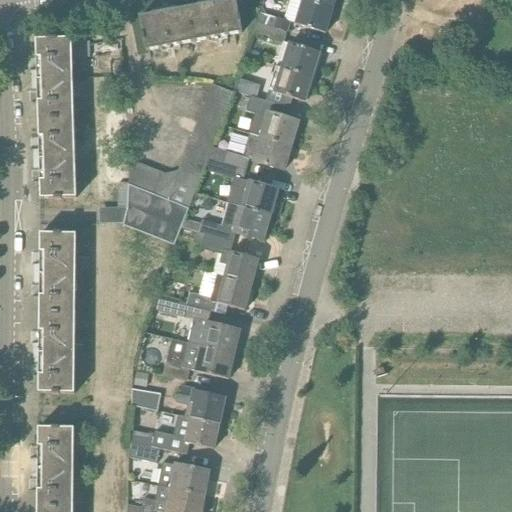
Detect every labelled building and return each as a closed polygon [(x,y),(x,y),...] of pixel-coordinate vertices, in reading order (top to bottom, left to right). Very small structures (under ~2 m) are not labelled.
[(187,9),(194,43),(242,34),(240,24),(241,24),(240,17),(239,17),(235,0),(187,9)] [(333,10),(303,0),(295,26),(325,35),(333,10)] [(302,0),(303,0),(333,10),(335,0),(302,0)] [(146,53),(194,43),(187,9),(139,18),(142,36),(141,36),(143,43),(144,42),(146,53)] [(260,14),(257,25),(287,35),(290,24),(260,14)] [(284,44),(287,35),(257,25),(253,36),(283,45),(283,44),(284,44)] [(479,39),(465,35),(456,67),(469,71),(479,39)] [(75,160),(74,119),(73,80),(71,40),(57,40),(56,39),(49,40),(49,41),(35,41),(36,58),(40,58),(41,81),(42,103),(37,103),(38,120),(38,137),(43,136),(43,160),(44,183),(40,183),(40,201),(54,200),(54,201),(61,201),(61,200),(76,200),(75,160)] [(276,68),(312,79),(320,55),(289,45),(289,46),(284,44),(283,44),(283,45),(276,68)] [(312,79),(276,68),(268,92),(274,94),(304,104),(312,79)] [(254,99),(257,100),(260,88),(240,82),(236,94),(249,98),(254,99)] [(208,95),(231,104),(234,95),(212,86),(208,95)] [(231,104),(208,95),(204,105),(227,114),(231,104)] [(249,137),(290,149),(298,123),(266,114),(265,113),(268,103),(257,100),(249,98),(244,114),(253,117),(248,135),(249,135),(249,137)] [(223,122),(227,114),(204,105),(201,115),(223,124),(223,122)] [(219,133),(223,124),(201,115),(197,124),(219,133)] [(215,143),(219,133),(197,124),(193,134),(215,143)] [(213,149),(215,143),(193,134),(189,144),(211,152),(213,149)] [(252,162),(284,172),(290,149),(249,137),(243,158),(213,149),(211,152),(208,161),(225,166),(246,172),(249,161),(252,162)] [(208,161),(211,152),(189,144),(185,153),(208,162),(208,161)] [(182,163),(204,172),(208,162),(185,153),(182,163)] [(129,186),(133,188),(142,166),(130,161),(129,186)] [(204,172),(182,163),(178,172),(200,181),(204,172)] [(145,192),(154,171),(142,166),(133,188),(145,192)] [(230,205),(270,217),(278,192),(248,183),(248,182),(243,181),(246,172),(225,166),(222,177),(236,182),(230,205)] [(157,197),(166,176),(154,171),(145,192),(157,197)] [(166,176),(157,197),(189,210),(200,181),(178,172),(166,176)] [(117,210),(127,210),(128,185),(118,184),(117,210)] [(183,224),(189,210),(157,197),(145,192),(133,188),(129,186),(128,210),(124,228),(174,247),(181,230),(183,224)] [(202,222),(200,229),(199,234),(205,236),(225,242),(228,232),(232,233),(232,234),(263,243),(270,217),(230,205),(224,228),(202,222)] [(43,332),(43,356),(43,377),(38,377),(38,395),(52,395),(52,396),(59,396),(59,395),(74,395),(74,356),(75,316),(75,276),(76,236),(61,236),(61,234),(54,234),(54,236),(40,235),(40,253),(44,253),(44,275),(44,298),(39,298),(39,316),(39,332),(43,332)] [(213,276),(216,277),(252,285),(259,261),(229,253),(229,255),(222,254),(225,242),(205,236),(200,249),(219,253),(213,276)] [(215,313),(217,305),(245,312),(252,285),(216,277),(211,299),(189,294),(186,307),(187,307),(211,312),(215,313)] [(187,307),(186,307),(154,299),(149,311),(185,320),(185,318),(187,307)] [(211,312),(187,307),(185,318),(193,320),(188,345),(234,357),(240,332),(208,324),(211,312)] [(166,363),(163,378),(186,383),(189,372),(229,382),(234,357),(188,345),(185,359),(172,356),(170,364),(166,363)] [(185,417),(219,424),(225,398),(180,388),(176,404),(188,407),(185,417)] [(131,408),(157,413),(160,396),(132,391),(131,408)] [(187,456),(190,445),(213,451),(219,424),(185,417),(177,416),(173,437),(155,433),(153,439),(151,449),(160,451),(187,456)] [(72,511),(73,510),(73,471),(74,430),(59,430),(59,429),(52,429),(52,430),(38,429),(38,447),(42,447),(42,471),(42,492),(37,492),(37,509),(37,511),(72,511)] [(151,449),(130,444),(129,459),(157,465),(160,451),(151,449)] [(157,488),(205,497),(209,472),(174,465),(174,466),(162,464),(157,488)] [(128,506),(127,511),(201,511),(205,497),(157,488),(155,502),(139,499),(137,508),(128,506)]
